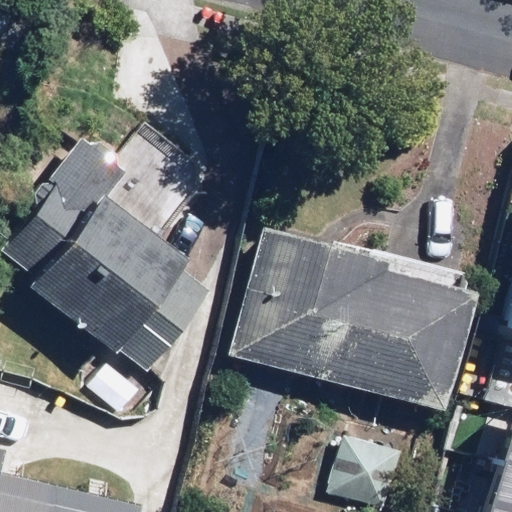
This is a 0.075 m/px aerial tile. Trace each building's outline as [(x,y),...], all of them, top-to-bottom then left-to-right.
[(41,202),(1,247),(118,349),(197,259),(110,183),(71,228),(41,202)] [(393,249),(264,218),(233,347),(448,398),(475,282),(390,262),(393,249)] [(511,304),(507,303),(473,436),(511,445),(511,304)] [(401,448),(345,434),(331,492),(387,506),(401,448)] [(139,511),(142,499),(0,466),(0,511),(139,511)]
